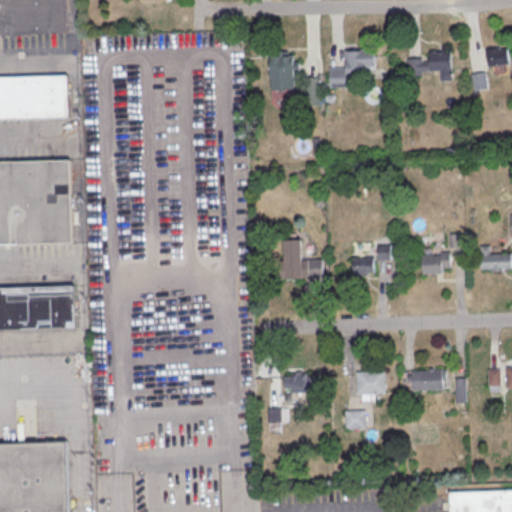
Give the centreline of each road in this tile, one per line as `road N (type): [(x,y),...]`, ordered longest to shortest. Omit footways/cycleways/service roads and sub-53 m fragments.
road 1 (residential): [(511,0),(203,10)]
road 2 (residential): [(511,320),(252,330)]
